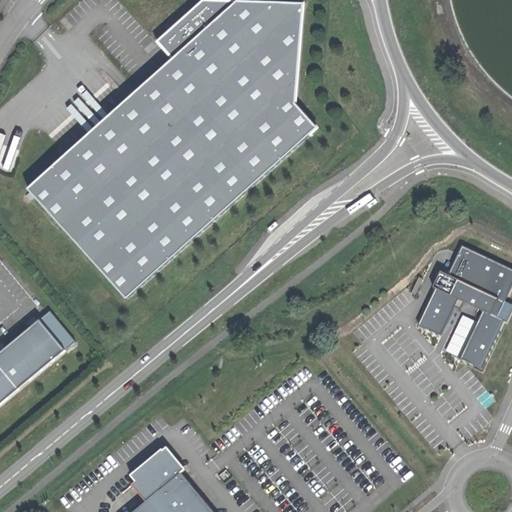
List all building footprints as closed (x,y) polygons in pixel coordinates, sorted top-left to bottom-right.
[(225,1),(204,0),(158,42),(174,60),(29,190),(128,299),(318,127),(295,104),(305,4),(238,2),(231,8),(225,1)] [(377,199),(376,197),(367,204),(370,207),(376,202),(379,201),(377,199)] [(271,229),(272,231),(280,224),(277,221),(271,226),(269,228),(271,229)] [(433,289),(416,325),(437,335),(454,299),(480,312),(458,359),(477,368),(500,321),(494,318),(511,279),(511,271),(460,246),(446,275),(437,271),(429,287),(433,289)] [(0,408),(68,351),(43,321),(0,356),(0,408)] [(148,501),(184,472),(188,469),(169,445),(129,477),(148,501)] [(217,511),(184,472),(148,501),(134,511),(217,511)]
